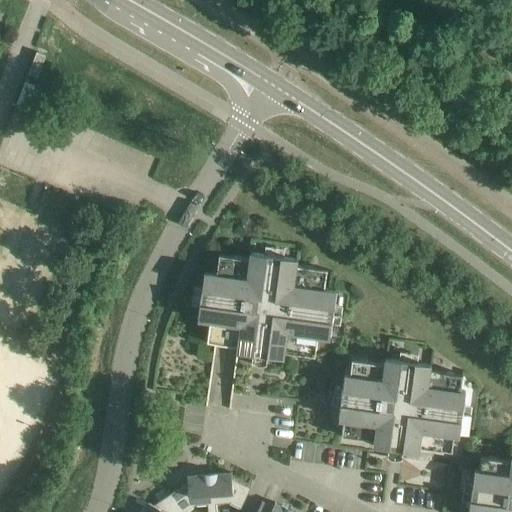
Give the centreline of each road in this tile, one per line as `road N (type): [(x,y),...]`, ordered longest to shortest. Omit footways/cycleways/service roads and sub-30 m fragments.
road 1 (residential): [(99,511),(129,341),(151,282),(271,84)]
road 2 (tertiary): [(511,251),(271,84)]
road 3 (tertiary): [(271,84),(126,0)]
road 4 (residential): [(266,469),(227,438),(218,415),(228,343)]
